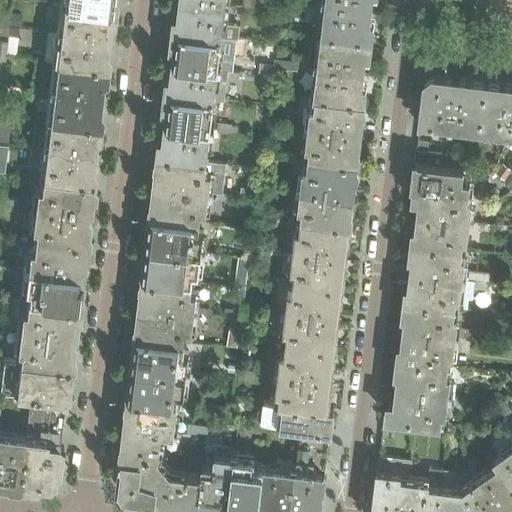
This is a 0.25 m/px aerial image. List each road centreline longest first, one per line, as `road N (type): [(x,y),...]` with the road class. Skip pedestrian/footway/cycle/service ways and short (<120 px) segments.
road 1 (residential): [(83,511),(145,0)]
road 2 (residential): [(407,50),(350,511)]
